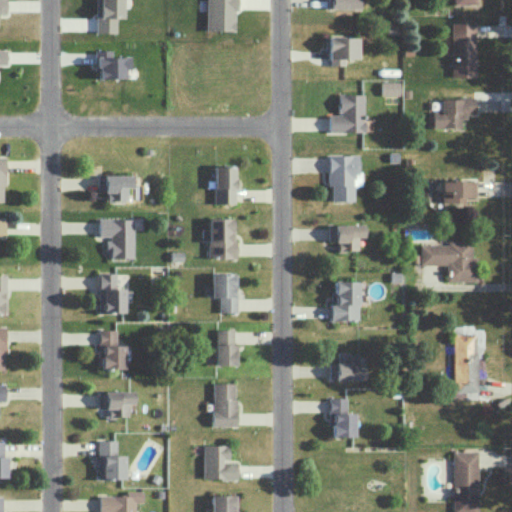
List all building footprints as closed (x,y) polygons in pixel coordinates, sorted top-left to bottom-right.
[(120,18),(120,0),(95,0),(95,32),(114,32),(114,18),(120,18)] [(204,0),(204,30),(233,30),(233,0),(204,0)] [(473,22),(448,23),(450,77),(474,76),(473,22)] [(356,37),(326,36),(326,65),(342,65),(342,58),(355,58),(356,37)] [(124,78),(125,56),(109,56),(110,50),(95,50),(94,78),(124,78)] [(397,82),(379,82),(379,95),(397,95),(397,82)] [(362,131),(361,94),(335,94),(336,114),(326,114),(326,132),(362,131)] [(458,127),(458,115),(473,115),(473,97),(438,98),(438,111),(430,111),(430,127),(458,127)] [(329,201),(352,200),(352,185),(358,184),(357,154),(325,154),(326,184),(329,184),(329,201)] [(211,203),(232,203),(233,166),(212,166),(211,203)] [(104,200),(125,200),(125,186),(130,186),(130,174),(95,175),(95,191),(104,191),(104,200)] [(439,180),(439,203),(463,202),(463,197),(474,197),(474,180),(439,180)] [(232,258),(233,218),(206,217),(205,257),(232,258)] [(131,218),(96,218),(96,236),(106,236),(105,257),(130,258),(131,218)] [(355,250),(355,236),(361,236),(361,224),(329,224),(329,241),(335,241),(335,250),(355,250)] [(418,264),(444,264),(444,280),(474,281),(474,255),(469,255),(469,240),(445,239),(445,244),(418,244),(418,264)] [(114,272),(96,273),(97,312),(122,312),(121,288),(114,288),(114,272)] [(208,273),(208,296),(217,297),(216,312),(234,312),(235,273),(208,273)] [(355,280),(332,280),(333,304),(328,304),(328,320),(356,320),(355,280)] [(213,364),(234,364),(234,345),(231,345),(232,329),(213,328),(213,364)] [(122,367),(122,344),(114,344),(114,329),(96,329),(96,367),(122,367)] [(451,392),(475,392),(474,332),(450,333),(451,392)] [(362,379),(361,365),(357,365),(356,353),(335,353),(335,362),(328,362),(328,379),(362,379)] [(234,382),(211,382),(210,425),(233,426),(234,382)] [(131,390),(97,391),(97,408),(106,408),(107,417),(126,417),(126,403),(131,403),(131,390)] [(352,412),(344,412),(344,397),(327,397),(328,436),(352,436),(352,412)] [(123,454),(115,454),(115,440),(96,440),(96,470),(100,470),(101,478),(123,478),(123,454)] [(201,445),(202,479),(235,478),(235,461),(227,461),(227,444),(201,445)] [(476,511),(476,451),(450,451),(450,511),(476,511)] [(97,495),(97,511),(133,511),(134,502),(141,502),(141,491),(125,491),(125,495),(97,495)] [(234,511),(235,494),(208,495),(208,511),(234,511)]
